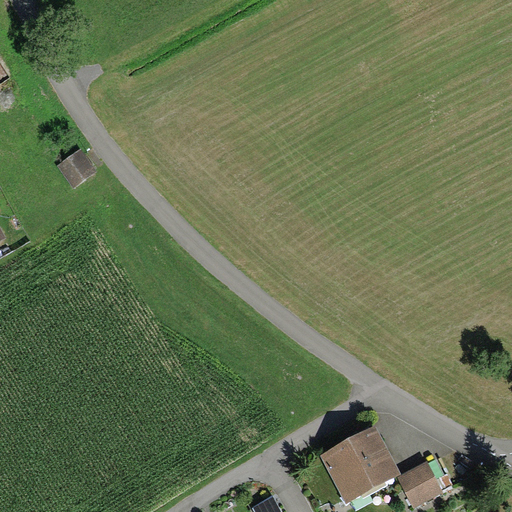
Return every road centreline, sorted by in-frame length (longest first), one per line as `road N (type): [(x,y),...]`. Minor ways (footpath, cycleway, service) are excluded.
road 1 (residential): [(25,0),(49,55),(125,175),(266,311),(376,388)]
road 2 (residential): [(376,388),(501,457)]
road 3 (residential): [(376,388),(267,456)]
